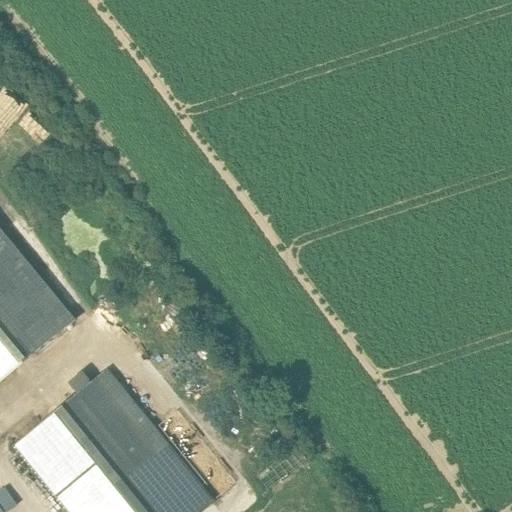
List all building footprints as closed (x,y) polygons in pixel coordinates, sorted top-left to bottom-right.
[(0,381),(71,323),(0,236),(0,381)] [(190,342),(161,365),(173,380),(202,357),(190,342)] [(71,390),(86,382),(79,370),(64,378),(71,390)] [(13,449),(64,511),(201,511),(212,503),(106,372),(13,449)] [(0,490),(0,511),(7,511),(14,507),(0,490)]
